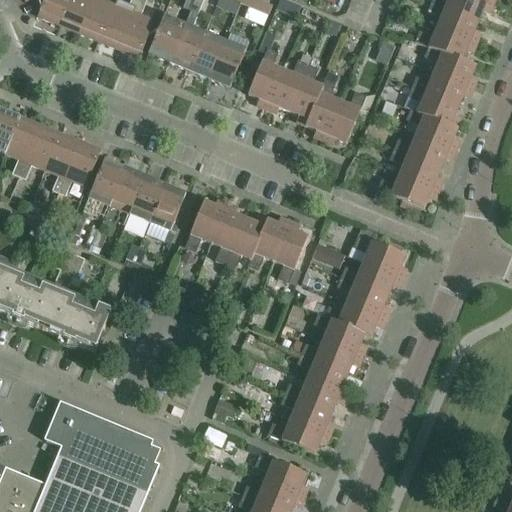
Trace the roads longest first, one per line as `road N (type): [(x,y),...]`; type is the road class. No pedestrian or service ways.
road 1 (residential): [(328,199),(3,67)]
road 2 (residential): [(177,467),(224,344),(162,322),(123,417)]
road 3 (residential): [(452,248),(349,511)]
road 4 (residential): [(511,52),(452,248)]
road 5 (residential): [(123,417),(0,364)]
